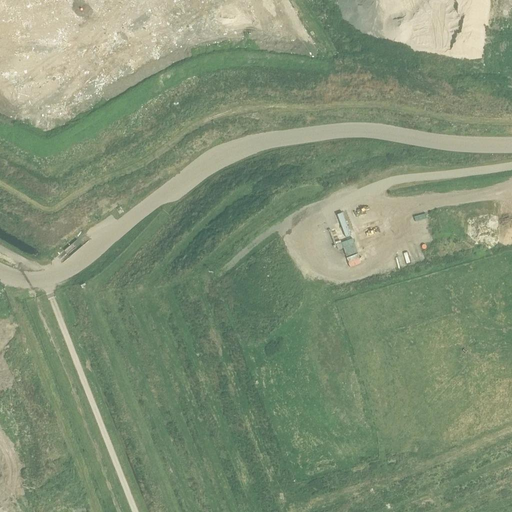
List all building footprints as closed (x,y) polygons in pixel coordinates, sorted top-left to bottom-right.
[(13,9),(24,4),(22,1),(11,6),(13,9)] [(50,10),(43,13),(50,30),(57,28),(50,10)] [(79,20),(81,19),(80,15),(64,19),(68,32),(81,29),(79,20)] [(1,44),(8,69),(14,69),(23,66),(26,66),(49,59),(47,59),(47,51),(43,51),(43,53),(35,27),(22,27),(19,27),(13,27),(1,31),(1,44)] [(35,71),(29,75),(35,83),(52,70),(49,66),(38,75),(35,71)] [(17,83),(25,93),(33,87),(25,77),(17,83)] [(87,113),(69,126),(77,136),(94,123),(87,113)] [(66,126),(57,133),(64,142),(73,134),(66,126)] [(103,164),(117,157),(113,149),(92,159),(97,169),(103,166),(103,164)] [(0,182),(0,188),(7,199),(12,196),(2,181),(0,182)] [(33,198),(43,193),(40,189),(31,195),(33,198)] [(21,196),(7,204),(12,213),(26,204),(21,196)]
